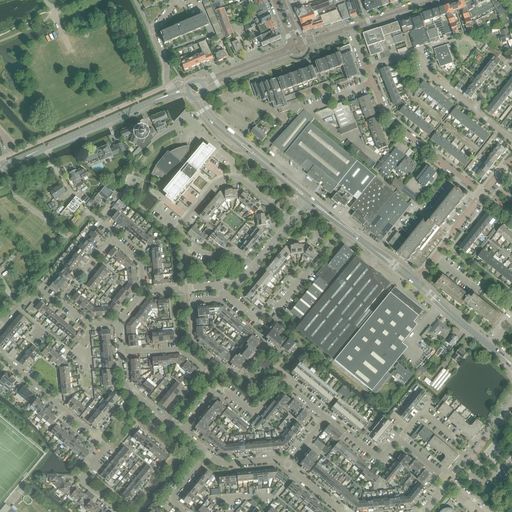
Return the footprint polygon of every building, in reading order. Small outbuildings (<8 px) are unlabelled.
[(324,0),(317,3),(295,9),(299,18),(314,12),(331,5),(334,4),(334,3),(333,0),(324,0)] [(335,2),(334,3),(334,4),(335,6),(335,5),(338,4),(338,6),(339,11),(340,11),(343,20),(350,18),(345,3),(344,2),(342,3),(341,3),(341,1),(342,1),(341,0),(337,0),(334,1),(335,2)] [(345,0),(346,1),(349,0),(352,9),(353,12),(355,16),(357,16),(363,14),(357,0),(345,0)] [(349,0),(346,1),(347,3),(351,18),(355,16),(353,12),(352,9),(349,0)] [(363,0),(365,3),(364,3),(367,12),(382,6),(380,0),(363,0)] [(458,4),(456,5),(458,13),(462,12),(467,28),(464,29),(465,31),(474,28),(471,19),(468,10),(464,0),(459,2),(459,3),(458,3),(458,4)] [(468,10),(471,19),(495,7),(503,26),(511,23),(511,21),(508,13),(508,11),(506,7),(504,2),(503,0),(472,0),(474,3),(470,4),(471,6),(472,7),(473,8),(468,10)] [(220,3),(214,4),(212,5),(214,11),(222,8),(220,3)] [(264,3),(256,6),(256,7),(257,10),(256,11),(256,13),(253,14),(254,16),(252,17),(254,19),(268,12),(264,3)] [(331,5),(314,12),(316,18),(318,17),(320,16),(321,16),(320,16),(323,21),(322,21),(324,26),(330,24),(331,24),(342,21),(337,10),(335,5),(335,6),(334,4),(331,5)] [(450,5),(444,7),(454,35),(463,32),(462,30),(458,31),(453,15),(457,14),(454,5),(452,6),(450,5)] [(444,7),(430,11),(440,40),(454,35),(444,7)] [(206,10),(209,18),(215,16),(211,8),(206,10)] [(224,8),(222,8),(214,11),(225,39),(234,35),(232,29),(224,8)] [(430,11),(421,14),(430,43),(440,40),(430,11)] [(314,12),(299,18),(302,26),(313,22),(312,19),(316,18),(314,12)] [(251,28),(255,26),(257,26),(271,18),(269,13),(257,19),(251,23),(249,24),(251,28)] [(164,31),(161,32),(164,37),(162,38),(164,42),(164,43),(180,37),(179,35),(183,34),(183,35),(184,35),(183,34),(187,32),(187,34),(205,26),(209,25),(204,14),(200,16),(197,17),(196,17),(178,25),(175,26),(164,31)] [(209,18),(212,26),(218,24),(215,16),(209,18)] [(313,22),(302,26),(304,32),(313,28),(314,29),(324,26),(322,21),(323,21),(320,16),(321,16),(320,16),(318,17),(316,18),(312,19),(313,22)] [(270,29),(271,31),(276,28),(271,18),(257,26),(260,33),(270,29)] [(398,22),(391,24),(394,33),(392,34),(393,37),(395,44),(404,41),(402,34),(401,31),(398,22)] [(391,24),(381,28),(385,41),(389,51),(392,50),(390,46),(395,44),(393,37),(392,34),(394,33),(391,24)] [(277,29),(276,28),(271,31),(252,40),(255,46),(257,45),(258,46),(261,45),(262,47),(281,39),(277,29)] [(378,29),(363,34),(368,47),(370,56),(371,56),(377,54),(379,60),(390,56),(390,54),(389,53),(389,51),(385,41),(381,28),(378,29)] [(511,49),(511,48),(511,34),(511,35),(510,32),(509,32),(507,29),(500,32),(502,35),(499,36),(501,41),(501,42),(502,41),(502,43),(508,41),(511,49)] [(222,32),(216,35),(219,40),(224,38),(222,32)] [(237,40),(227,44),(229,48),(231,47),(234,54),(240,52),(239,51),(241,50),(240,47),(239,44),(238,44),(237,40)] [(201,50),(196,53),(200,63),(206,61),(213,58),(205,41),(198,43),(201,50)] [(316,62),(318,67),(320,74),(342,66),(347,79),(345,80),(344,78),(335,82),(336,85),(360,76),(351,52),(352,52),(350,45),(339,49),(341,53),(316,62)] [(440,67),(453,63),(447,45),(434,49),(436,56),(435,56),(437,61),(438,60),(440,67)] [(492,54),(489,59),(497,65),(501,60),(498,58),(501,55),(490,46),(487,50),(492,54)] [(222,59),(227,57),(223,49),(221,50),(220,47),(216,48),(218,52),(214,53),(218,61),(222,59)] [(200,63),(196,53),(190,55),(195,65),(200,63)] [(187,55),(185,56),(190,67),(195,65),(190,55),(187,56),(187,55)] [(190,67),(185,56),(178,59),(179,62),(181,62),(184,70),(190,67)] [(489,59),(485,63),(493,70),(497,65),(489,59)] [(485,63),(481,68),(490,75),(493,70),(485,63)] [(313,66),(278,79),(283,91),(318,79),(316,75),(320,74),(318,67),(314,69),(313,66)] [(380,70),(382,76),(391,73),(388,67),(380,70)] [(477,73),(479,74),(486,79),(490,75),(481,68),(477,73)] [(382,76),(385,82),(393,78),(391,73),(382,76)] [(479,74),(475,79),(482,84),(486,79),(479,74)] [(417,87),(421,82),(416,77),(412,83),(417,87)] [(385,82),(387,87),(395,84),(393,78),(385,82)] [(475,79),(472,84),(478,89),(482,84),(475,79)] [(419,88),(424,92),(429,85),(424,81),(419,88)] [(387,87),(389,93),(397,90),(395,84),(387,87)] [(472,84),(468,88),(475,94),(478,89),(472,84)] [(424,92),(429,96),(434,89),(429,85),(424,92)] [(511,91),(505,86),(501,91),(508,96),(511,91)] [(471,98),(475,94),(468,88),(464,93),(471,98)] [(429,96),(433,100),(439,93),(434,89),(429,96)] [(389,93),(392,99),(400,96),(397,90),(389,93)] [(501,91),(498,96),(504,101),(508,96),(501,91)] [(299,92),(285,97),(287,103),(291,101),(292,104),(298,101),(298,99),(301,98),(299,92)] [(433,100),(438,104),(444,97),(439,93),(433,100)] [(354,107),(360,104),(370,100),(368,95),(347,104),(348,104),(343,106),(342,103),(332,107),(335,114),(341,128),(345,127),(352,124),(355,123),(351,112),(353,111),(352,108),(354,107)] [(394,105),(396,104),(397,108),(405,102),(404,100),(402,101),(400,96),(392,99),(394,105)] [(498,96),(494,101),(500,106),(504,101),(498,96)] [(438,104),(443,108),(448,101),(444,97),(438,104)] [(360,104),(362,109),(372,105),(370,100),(360,104)] [(453,105),(448,101),(443,108),(448,112),(453,105)] [(494,101),(490,105),(497,111),(500,106),(494,101)] [(400,112),(404,116),(410,109),(406,106),(407,104),(405,102),(397,108),(401,111),(400,112)] [(362,109),(364,114),(374,110),(372,105),(362,109)] [(495,114),(497,111),(490,105),(486,110),(493,116),(493,115),(494,116),(496,115),(495,114)] [(322,119),(335,114),(332,107),(315,113),(315,114),(322,119)] [(451,115),(456,119),(461,112),(456,108),(451,115)] [(404,116),(409,120),(415,113),(410,109),(404,116)] [(331,194),(333,192),(333,191),(338,185),(347,174),(357,161),(311,123),(314,118),(304,110),(299,116),(290,125),(273,144),(301,167),(303,166),(310,172),(307,175),(331,194)] [(376,115),(374,110),(364,114),(366,119),(376,115)] [(456,119),(460,123),(466,116),(461,112),(456,119)] [(160,121),(160,122),(161,123),(164,122),(164,121),(168,120),(165,113),(151,118),(153,124),(160,121)] [(409,120),(414,124),(420,117),(415,113),(409,120)] [(296,114),(288,123),(290,125),(299,116),(296,114)] [(460,123),(465,127),(471,120),(466,116),(460,123)] [(367,121),(369,126),(379,122),(377,117),(367,121)] [(414,124),(419,128),(425,121),(420,117),(414,124)] [(465,127),(470,131),(475,124),(471,120),(465,127)] [(419,128),(424,132),(430,125),(425,121),(419,128)] [(166,125),(164,122),(161,123),(160,122),(154,125),(158,133),(165,130),(164,126),(166,125)] [(369,126),(371,131),(381,127),(379,122),(369,126)] [(141,128),(139,123),(129,127),(130,129),(120,133),(122,138),(132,133),(133,134),(130,142),(136,144),(139,147),(132,155),(134,158),(142,150),(153,138),(149,134),(154,132),(152,128),(150,129),(145,130),(144,129),(142,128),(141,128)] [(251,132),(257,136),(259,134),(258,133),(261,130),(261,131),(263,129),(264,129),(261,126),(259,128),(256,126),(257,125),(255,123),(249,129),(251,131),(251,132)] [(347,132),(354,130),(352,124),(345,127),(347,132)] [(470,131),(475,135),(480,128),(475,124),(470,131)] [(435,129),(430,125),(424,132),(429,136),(435,129)] [(340,135),(347,132),(345,127),(341,128),(338,129),(340,135)] [(371,131),(373,136),(383,132),(381,127),(371,131)] [(265,128),(264,129),(263,129),(261,131),(261,130),(258,133),(259,134),(257,136),(262,142),(264,139),(267,136),(264,134),(268,130),(265,128)] [(475,135),(480,138),(485,132),(480,128),(475,135)] [(373,136),(375,140),(384,137),(383,132),(373,136)] [(490,136),(485,132),(480,138),(485,142),(490,136)] [(431,139),(436,143),(442,136),(437,133),(431,139)] [(436,143),(441,147),(446,140),(442,136),(436,143)] [(375,140),(377,145),(386,141),(384,137),(375,140)] [(344,145),(349,149),(353,144),(349,140),(344,145)] [(441,147),(446,151),(451,144),(446,140),(441,147)] [(388,146),(386,141),(377,145),(379,150),(384,148),(385,151),(389,149),(388,146)] [(446,151),(451,155),(456,148),(458,146),(453,142),(451,144),(446,151)] [(83,156),(82,158),(84,161),(87,162),(89,161),(97,157),(99,157),(101,161),(112,156),(118,153),(118,154),(128,149),(124,143),(122,144),(121,143),(115,146),(116,147),(110,150),(108,145),(96,150),(83,156)] [(153,172),(152,174),(153,174),(164,178),(167,179),(169,178),(172,180),(164,191),(163,192),(164,192),(167,195),(165,197),(171,202),(175,198),(203,165),(215,150),(209,145),(207,147),(205,146),(203,144),(202,145),(196,152),(194,154),(188,151),(188,149),(189,146),(189,145),(187,145),(185,145),(184,146),(182,146),(182,148),(178,149),(177,149),(175,150),(174,151),(173,151),(172,151),(169,154),(167,152),(166,152),(166,153),(165,154),(165,155),(166,156),(165,157),(164,157),(160,161),(157,165),(154,169),(153,172)] [(349,149),(356,155),(360,150),(353,144),(349,149)] [(499,144),(495,149),(501,155),(505,149),(499,144)] [(386,178),(405,155),(396,148),(390,155),(387,153),(375,168),(376,168),(378,170),(379,170),(381,168),(382,169),(380,173),(386,178)] [(451,155),(456,159),(461,152),(463,149),(461,148),(459,151),(456,148),(451,155)] [(495,149),(491,154),(498,159),(501,155),(495,149)] [(456,159),(460,163),(466,156),(461,152),(456,159)] [(491,154),(487,159),(494,164),(498,159),(491,154)] [(398,168),(404,172),(413,161),(407,156),(398,168)] [(471,160),(466,156),(460,163),(465,167),(471,160)] [(487,159),(483,163),(490,169),(494,164),(487,159)] [(347,174),(338,185),(342,188),(342,187),(346,190),(345,190),(348,192),(354,197),(358,191),(362,194),(364,192),(376,177),(357,161),(347,174)] [(418,165),(413,161),(404,172),(409,176),(418,165)] [(483,163),(479,168),(486,174),(490,169),(483,163)] [(417,177),(416,179),(425,186),(426,187),(430,182),(432,183),(435,179),(433,178),(436,173),(427,165),(417,177)] [(76,170),(69,173),(72,177),(71,177),(70,179),(71,181),(73,182),(74,181),(76,186),(79,190),(85,185),(82,181),(81,182),(80,179),(80,178),(79,176),(80,175),(82,178),(82,179),(83,178),(88,176),(85,170),(83,170),(82,167),(76,170)] [(482,179),(486,174),(479,168),(475,173),(482,179)] [(350,214),(366,227),(370,223),(395,193),(376,177),(364,192),(362,194),(350,208),(353,211),(350,214)] [(395,187),(401,191),(405,186),(399,181),(397,184),(395,187)] [(58,196),(66,191),(61,184),(57,187),(56,186),(53,188),(53,189),(50,192),(55,200),(59,197),(58,196)] [(102,205),(111,195),(115,199),(119,194),(114,190),(113,192),(105,186),(94,199),(99,202),(99,203),(100,204),(102,205)] [(439,228),(446,220),(465,196),(455,188),(427,224),(423,221),(408,240),(397,232),(388,243),(399,251),(398,253),(408,261),(409,260),(419,268),(424,253),(421,251),(436,232),(435,231),(438,227),(439,228)] [(418,196),(408,188),(404,194),(414,201),(415,200),(418,196)] [(236,199),(237,199),(240,189),(230,190),(231,199),(236,199)] [(238,199),(242,203),(248,196),(240,189),(237,199),(238,199)] [(225,200),(231,199),(230,190),(220,191),(224,200),(225,200)] [(224,200),(220,191),(213,199),(221,206),(225,201),(224,200)] [(331,194),(328,198),(334,203),(335,202),(338,204),(339,203),(345,207),(350,202),(347,200),(348,199),(345,196),(343,198),(337,194),(333,191),(333,192),(331,194)] [(410,206),(395,193),(370,223),(366,227),(382,240),(410,206)] [(74,213),(75,212),(76,211),(77,210),(77,209),(83,202),(76,196),(64,211),(66,211),(67,212),(69,211),(71,211),(72,212),(74,213)] [(245,207),(246,206),(252,199),(248,196),(242,203),(241,204),(245,207)] [(218,210),(221,206),(213,199),(210,203),(217,209),(218,210)] [(246,206),(250,210),(256,203),(252,199),(246,206)] [(50,210),(56,207),(53,202),(47,205),(48,206),(49,208),(50,210)] [(213,213),(217,209),(210,203),(206,207),(213,213)] [(255,213),(255,214),(264,209),(256,203),(250,210),(255,213)] [(61,205),(56,212),(58,214),(59,213),(61,210),(64,207),(61,205)] [(117,211),(113,207),(111,209),(115,213),(111,218),(115,221),(121,215),(117,211)] [(215,214),(213,213),(206,207),(203,211),(210,217),(211,218),(215,214)] [(256,215),(256,220),(265,219),(264,209),(255,214),(256,215)] [(206,221),(210,217),(203,211),(199,216),(206,221)] [(487,213),(483,218),(489,224),(493,219),(487,213)] [(125,218),(121,215),(115,221),(118,224),(115,227),(116,229),(125,218)] [(126,217),(125,218),(116,229),(118,230),(121,226),(124,228),(130,220),(126,217)] [(483,218),(479,223),(485,229),(489,224),(483,218)] [(257,226),(256,227),(266,229),(265,219),(256,220),(257,226)] [(123,234),(125,236),(134,224),(130,220),(124,228),(126,230),(123,234)] [(479,223),(475,228),(481,233),(485,229),(479,223)] [(130,233),(132,235),(139,227),(134,224),(125,236),(126,237),(130,233)] [(188,233),(192,236),(198,230),(193,226),(188,233)] [(497,232),(502,236),(507,230),(502,226),(497,232)] [(143,231),(139,227),(132,235),(135,237),(131,241),(133,242),(142,232),(143,231)] [(254,230),(253,232),(259,237),(266,229),(256,227),(255,227),(253,229),(253,230),(254,230)] [(97,228),(94,233),(101,238),(104,234),(97,228)] [(475,228),(471,233),(477,238),(481,233),(475,228)] [(209,237),(214,241),(220,233),(216,229),(209,237)] [(202,233),(198,230),(192,236),(197,240),(202,233)] [(502,236),(507,240),(511,233),(507,230),(502,236)] [(146,235),(142,232),(133,242),(135,244),(138,240),(140,242),(146,235)] [(253,232),(249,236),(256,241),(259,237),(253,232)] [(99,241),(101,238),(94,233),(91,237),(101,246),(103,244),(99,241)] [(156,242),(154,239),(148,233),(146,235),(140,242),(145,246),(147,242),(150,244),(148,246),(150,246),(156,242)] [(207,237),(202,233),(197,240),(201,244),(207,237)] [(218,244),(224,238),(225,237),(220,233),(214,241),(218,244)] [(471,233),(467,238),(473,243),(477,238),(471,233)] [(256,241),(249,236),(247,234),(244,239),(246,240),(252,246),(256,241)] [(100,247),(101,246),(91,237),(87,241),(93,246),(94,247),(96,244),(100,247)] [(228,241),(224,238),(218,244),(223,248),(228,241)] [(467,238),(463,243),(470,248),(473,243),(467,238)] [(91,249),(93,246),(87,241),(86,240),(84,239),(81,243),(83,244),(93,253),(95,252),(91,249)] [(159,240),(156,242),(150,246),(151,248),(152,254),(161,253),(160,248),(162,247),(162,244),(160,244),(159,240)] [(249,250),(252,246),(246,240),(242,244),(249,250)] [(466,253),(470,248),(463,243),(459,248),(466,253)] [(92,255),(93,253),(83,244),(79,249),(86,254),(88,252),(92,255)] [(245,254),(249,250),(242,244),(239,248),(245,254)] [(302,253),(303,254),(306,244),(296,245),(297,254),(302,253)] [(305,261),(308,257),(314,251),(306,244),(303,254),(302,258),(305,261)] [(291,254),(297,254),(296,245),(286,246),(290,255),(291,254)] [(290,255),(286,246),(279,254),(286,259),(290,255)] [(328,285),(354,253),(344,246),(328,265),(326,263),(316,275),(319,278),(291,312),(300,319),(328,285)] [(86,254),(79,249),(77,247),(74,251),(76,253),(87,262),(88,260),(84,257),(86,254)] [(108,255),(112,258),(118,251),(113,248),(108,255)] [(478,256),(483,260),(488,254),(483,250),(478,256)] [(112,258),(116,262),(122,255),(118,251),(112,258)] [(318,254),(314,251),(308,257),(312,261),(318,254)] [(76,253),(72,257),(79,263),(81,260),(85,263),(87,262),(76,253)] [(288,261),(286,259),(279,254),(276,258),(285,265),(288,261)] [(483,260),(488,264),(493,258),(488,254),(483,260)] [(120,265),(121,264),(126,258),(122,255),(116,262),(120,265)] [(301,320),(294,327),(331,358),(357,328),(353,325),(367,308),(384,288),(385,289),(390,283),(374,270),(373,271),(354,255),(301,320)] [(72,257),(69,261),(80,270),(81,268),(77,265),(79,263),(72,257)] [(121,264),(127,269),(135,264),(127,257),(126,258),(121,264)] [(276,258),(272,262),(281,270),(285,265),(276,258)] [(488,264),(493,268),(498,262),(493,258),(488,264)] [(69,261),(66,265),(72,271),(75,268),(78,272),(80,270),(69,261)] [(272,262),(269,266),(277,273),(278,274),(281,270),(272,262)] [(493,268),(498,272),(503,266),(498,262),(493,268)] [(103,264),(99,269),(106,274),(110,270),(103,264)] [(127,269),(127,276),(136,275),(135,264),(127,269)] [(66,265),(62,269),(73,278),(74,277),(70,274),(72,271),(66,265)] [(276,275),(277,273),(269,266),(265,271),(266,272),(266,271),(273,277),(276,274),(276,275)] [(498,272),(503,276),(508,269),(503,266),(498,272)] [(62,269),(59,274),(66,279),(68,277),(72,280),(73,278),(62,269)] [(103,279),(106,274),(99,269),(96,273),(103,279)] [(503,276),(507,280),(511,273),(511,272),(508,269),(503,276)] [(270,281),(273,277),(266,271),(266,272),(263,276),(270,281)] [(54,277),(56,279),(67,287),(68,286),(64,283),(67,280),(66,279),(59,274),(58,273),(54,277)] [(99,283),(103,279),(96,273),(93,277),(99,283)] [(163,280),(163,274),(154,275),(154,281),(153,281),(153,285),(169,283),(169,279),(163,280)] [(127,276),(128,283),(137,286),(136,275),(127,276)] [(502,316),(486,303),(476,295),(473,298),(470,296),(446,277),(444,275),(436,285),(462,306),(463,304),(467,307),(468,305),(494,326),(502,316)] [(266,285),(270,281),(263,276),(260,280),(266,285)] [(96,287),(99,283),(93,277),(89,281),(96,287)] [(56,279),(53,283),(60,288),(62,286),(66,289),(67,287),(56,279)] [(268,287),(266,285),(260,280),(256,284),(267,293),(268,291),(266,290),(268,287)] [(93,291),(96,287),(89,281),(86,285),(93,291)] [(56,293),(60,288),(53,283),(49,287),(56,293)] [(128,283),(124,288),(123,289),(129,293),(129,294),(130,294),(137,286),(128,283)] [(265,294),(267,293),(256,284),(253,288),(259,294),(262,295),(264,293),(265,294)] [(359,330),(334,360),(371,391),(375,394),(390,375),(387,372),(396,362),(407,348),(402,343),(417,325),(413,322),(416,318),(417,317),(419,319),(422,317),(419,315),(423,310),(395,287),(359,330)] [(123,288),(119,292),(126,298),(129,294),(129,293),(123,289),(124,288),(123,288)] [(256,298),(259,294),(253,288),(249,292),(256,298)] [(71,299),(75,302),(81,296),(77,292),(71,299)] [(119,292),(116,296),(123,302),(126,298),(119,292)] [(252,302),(256,298),(249,292),(246,297),(252,302)] [(75,302),(80,306),(85,299),(81,296),(75,302)] [(112,300),(113,301),(119,306),(123,302),(116,296),(112,300)] [(80,306),(84,309),(89,302),(85,299),(80,306)] [(158,299),(147,300),(153,311),(156,311),(156,308),(158,308),(158,300),(158,299)] [(140,309),(141,309),(147,314),(147,313),(150,315),(153,311),(147,300),(140,309)] [(35,308),(39,312),(44,305),(40,301),(36,306),(34,308),(35,308)] [(113,301),(109,307),(113,315),(120,307),(119,306),(113,301)] [(89,302),(84,309),(83,310),(91,317),(94,308),(93,307),(94,305),(90,302),(89,302)] [(207,316),(209,316),(208,307),(205,307),(205,304),(200,305),(201,307),(197,308),(198,316),(196,317),(196,325),(208,324),(207,316)] [(39,312),(43,315),(50,307),(48,306),(47,307),(44,305),(39,312)] [(222,307),(220,305),(217,315),(219,316),(224,309),(225,309),(226,308),(224,305),(222,307)] [(43,315),(47,319),(53,312),(50,310),(51,309),(50,307),(43,315)] [(101,307),(94,308),(91,317),(102,316),(101,307)] [(109,307),(101,307),(102,316),(113,315),(109,307)] [(137,314),(146,321),(149,317),(148,315),(147,314),(141,309),(137,314)] [(229,313),(225,309),(224,309),(219,316),(223,320),(229,313)] [(47,319),(51,322),(57,315),(58,314),(56,313),(55,314),(53,312),(47,319)] [(233,316),(229,313),(223,320),(227,323),(233,316)] [(20,314),(16,318),(23,324),(27,320),(20,314)] [(51,322),(55,326),(61,319),(59,317),(59,315),(58,314),(57,315),(51,322)] [(137,314),(134,318),(140,323),(141,323),(143,321),(144,323),(146,321),(137,314)] [(237,320),(233,316),(227,323),(231,327),(237,320)] [(133,317),(126,325),(135,328),(140,323),(134,318),(133,317)] [(25,325),(23,324),(16,318),(13,323),(20,328),(22,330),(25,325)] [(55,326),(60,329),(65,322),(66,321),(65,320),(64,321),(61,319),(55,326)] [(241,323),(237,320),(231,327),(235,330),(241,323)] [(60,329),(64,332),(70,326),(67,323),(68,322),(66,321),(65,322),(60,329)] [(450,333),(448,331),(449,330),(439,321),(433,329),(430,327),(427,330),(422,336),(424,339),(428,334),(433,338),(437,334),(444,340),(450,333)] [(267,336),(265,337),(274,345),(276,346),(281,350),(282,348),(285,350),(289,354),(291,351),(294,347),(296,345),(289,339),(288,340),(281,335),(280,337),(279,336),(284,330),(275,322),(269,329),(271,331),(270,332),(267,336)] [(16,332),(20,328),(13,323),(10,327),(16,332)] [(241,323),(235,330),(234,332),(238,335),(239,334),(245,326),(241,323)] [(136,335),(135,328),(126,325),(127,336),(128,336),(136,335)] [(64,332),(68,336),(74,329),(75,328),(73,327),(72,328),(70,326),(64,332)] [(249,330),(245,326),(239,334),(244,337),(249,330)] [(13,337),(16,332),(10,327),(6,331),(13,337)] [(68,336),(72,339),(78,332),(74,329),(68,336)] [(248,340),(252,335),(254,333),(249,330),(244,337),(248,340)] [(10,341),(13,337),(6,331),(3,335),(10,341)] [(78,341),(81,337),(82,336),(78,332),(72,339),(76,343),(78,341)] [(153,342),(158,341),(157,333),(152,333),(152,336),(150,336),(150,340),(152,340),(153,342)] [(208,336),(206,334),(197,339),(199,341),(198,342),(200,345),(202,343),(208,336)] [(452,334),(443,345),(450,350),(459,339),(458,339),(459,338),(457,336),(455,337),(452,334)] [(0,339),(6,345),(10,341),(3,335),(0,338),(0,339)] [(236,355),(230,362),(238,369),(244,362),(246,360),(248,362),(255,353),(253,351),(255,349),(261,342),(259,340),(255,337),(252,335),(248,340),(246,342),(248,343),(237,356),(236,355)] [(212,339),(208,336),(202,343),(206,346),(212,339)] [(216,342),(212,339),(206,346),(210,349),(216,342)] [(220,346),(216,342),(210,349),(214,353),(220,346)] [(218,356),(224,349),(225,348),(221,345),(220,346),(214,353),(218,356)] [(33,346),(29,350),(36,356),(40,351),(33,346)] [(42,353),(46,357),(52,350),(48,346),(42,353)] [(463,359),(467,354),(460,348),(456,353),(457,354),(453,359),(456,361),(460,356),(463,359)] [(218,356),(223,360),(228,353),(224,349),(218,356)] [(29,350),(26,354),(33,360),(36,356),(29,350)] [(46,357),(50,360),(56,353),(52,350),(46,357)] [(50,360),(55,363),(60,356),(56,353),(50,360)] [(233,356),(228,353),(223,360),(227,363),(233,356)] [(26,354),(23,358),(29,364),(33,360),(26,354)] [(169,364),(176,363),(179,354),(168,355),(168,356),(169,364)] [(179,354),(176,363),(175,366),(180,369),(181,369),(181,368),(182,368),(187,362),(187,361),(179,354)] [(65,360),(60,356),(55,363),(59,367),(65,360)] [(26,368),(29,364),(23,358),(19,363),(26,368)] [(296,367),(291,373),(296,377),(294,379),(296,380),(298,379),(303,383),(302,385),(305,388),(307,386),(312,391),(311,393),(315,396),(316,394),(322,398),(320,400),(324,403),(325,401),(328,404),(334,397),(336,394),(301,365),(304,362),(300,359),(298,362),(297,362),(295,365),(296,367)] [(191,365),(187,362),(182,368),(181,368),(181,369),(185,372),(191,365)] [(195,369),(191,365),(185,372),(189,375),(195,369)] [(404,384),(412,375),(409,372),(410,371),(408,370),(406,370),(406,371),(400,366),(399,366),(398,365),(396,366),(396,368),(397,369),(395,371),(394,371),(391,374),(394,377),(397,374),(398,375),(403,379),(401,381),(404,384)] [(427,371),(424,368),(423,367),(418,372),(423,376),(427,371)] [(432,382),(430,385),(438,391),(451,375),(446,371),(444,369),(432,382)] [(130,371),(131,382),(140,377),(139,370),(132,371),(132,370),(130,371)] [(0,385),(2,387),(3,386),(11,376),(9,374),(8,375),(6,373),(2,378),(0,376),(0,385)] [(14,378),(11,376),(3,386),(8,390),(7,392),(10,395),(15,389),(11,386),(16,380),(13,379),(14,378)] [(140,389),(141,388),(145,382),(145,381),(140,377),(131,382),(140,389)] [(146,381),(145,381),(145,382),(141,388),(145,391),(153,381),(148,378),(146,381)] [(157,385),(153,381),(145,391),(149,395),(157,385)] [(176,382),(173,386),(180,391),(183,387),(176,382)] [(14,392),(17,394),(15,396),(21,401),(24,398),(27,401),(32,394),(27,390),(27,389),(23,386),(22,388),(19,386),(14,392)] [(173,386),(169,390),(176,396),(180,391),(173,386)] [(343,387),(336,394),(339,396),(341,393),(345,388),(343,387)] [(71,394),(71,388),(62,389),(62,395),(63,395),(64,400),(70,397),(70,394),(71,394)] [(419,388),(416,392),(426,401),(428,399),(424,396),(426,393),(419,388)] [(169,390),(166,394),(173,400),(176,396),(169,390)] [(112,392),(109,396),(116,402),(119,398),(112,392)] [(345,397),(343,399),(345,401),(351,394),(349,392),(345,397)] [(424,403),(426,401),(416,392),(412,397),(419,402),(421,400),(424,403)] [(166,394),(162,398),(169,404),(173,400),(166,394)] [(283,394),(276,402),(281,407),(283,408),(284,407),(297,417),(296,419),(303,425),(310,416),(303,410),(305,408),(291,397),(290,399),(283,394)] [(478,433),(483,426),(476,420),(472,425),(470,426),(465,422),(466,420),(445,403),(449,398),(446,395),(435,408),(448,420),(449,420),(459,428),(459,429),(472,439),(478,433)] [(109,396),(105,401),(112,406),(116,402),(109,396)] [(72,398),(70,397),(64,400),(68,403),(67,404),(71,408),(77,401),(73,397),(72,398)] [(335,399),(330,405),(332,407),(331,409),(334,411),(335,413),(334,415),(336,416),(337,414),(343,419),(341,421),(345,424),(347,422),(352,427),(351,429),(354,432),(356,430),(357,430),(359,432),(362,428),(367,422),(336,397),(335,399)] [(417,405),(419,402),(412,397),(408,401),(419,410),(420,408),(417,405)] [(166,408),(169,404),(162,398),(159,403),(166,408)] [(31,406),(35,409),(41,402),(37,399),(34,403),(31,401),(28,405),(30,407),(31,406)] [(45,406),(43,404),(44,402),(42,401),(41,402),(35,409),(34,411),(34,412),(37,414),(38,414),(38,415),(44,408),(45,406)] [(71,408),(76,411),(81,404),(77,401),(71,408)] [(105,401),(102,405),(109,410),(112,406),(105,401)] [(201,433),(203,435),(207,430),(209,428),(208,427),(218,414),(220,415),(225,408),(217,401),(211,408),(209,406),(198,419),(200,421),(194,428),(197,430),(196,431),(200,435),(201,433)] [(274,401),(270,405),(278,411),(281,407),(276,402),(274,401)] [(417,412),(419,410),(408,401),(405,405),(412,411),(414,409),(417,412)] [(85,408),(81,404),(76,411),(80,415),(85,408)] [(102,405),(98,409),(105,415),(109,410),(102,405)] [(270,405),(267,409),(274,415),(278,411),(270,405)] [(410,414),(412,411),(405,405),(401,410),(412,418),(413,417),(410,414)] [(222,414),(226,418),(232,411),(228,407),(222,414)] [(46,410),(44,408),(38,415),(36,417),(40,420),(42,418),(49,409),(48,408),(46,410)] [(42,418),(46,421),(52,415),(50,412),(51,411),(49,409),(42,418)] [(98,409),(95,413),(102,419),(105,415),(98,409)] [(267,409),(264,413),(271,419),(274,415),(267,409)] [(410,420),(412,418),(401,410),(397,414),(404,420),(407,417),(410,420)] [(237,414),(232,411),(226,418),(231,421),(237,414)] [(95,413),(91,418),(98,423),(102,419),(95,413)] [(264,413),(260,417),(265,422),(267,423),(271,419),(264,413)] [(233,427),(235,425),(241,418),(237,414),(231,421),(229,423),(233,427)] [(56,418),(52,415),(46,421),(51,425),(49,426),(52,428),(55,424),(53,422),(56,418)] [(258,416),(255,420),(262,426),(265,422),(260,417),(258,416)] [(367,422),(362,428),(363,429),(363,432),(366,435),(367,436),(377,444),(380,441),(381,443),(385,439),(383,437),(385,434),(386,433),(387,432),(389,433),(392,430),(390,428),(393,425),(388,421),(383,417),(375,427),(369,422),(368,421),(367,422)] [(95,427),(98,423),(91,418),(88,422),(95,427)] [(235,425),(239,428),(245,421),(241,418),(235,425)] [(258,430),(262,426),(255,420),(251,424),(258,430)] [(291,424),(292,425),(299,431),(303,427),(296,421),(294,420),(291,424)] [(249,424),(245,421),(239,428),(243,432),(249,424)] [(65,432),(63,430),(67,426),(64,424),(63,426),(61,428),(55,436),(53,438),(57,441),(59,439),(65,432)] [(323,431),(328,435),(334,428),(329,424),(323,431)] [(422,424),(411,437),(414,440),(415,439),(414,438),(417,434),(418,435),(428,444),(427,446),(432,450),(434,448),(439,453),(441,451),(445,455),(445,458),(441,463),(448,469),(454,462),(459,455),(424,426),(422,424)] [(50,432),(55,436),(61,428),(57,425),(50,432)] [(292,425),(289,429),(296,435),(299,431),(292,425)] [(338,431),(334,428),(328,435),(332,438),(338,431)] [(289,429),(285,434),(293,439),(296,435),(289,429)] [(136,441),(143,433),(138,430),(132,438),(136,441)] [(212,433),(207,430),(203,435),(201,437),(206,440),(212,433)] [(342,435),(338,431),(332,438),(336,442),(342,435)] [(69,435),(65,432),(59,439),(63,443),(69,435)] [(147,437),(143,433),(136,441),(141,445),(147,437)] [(216,437),(212,433),(206,440),(210,444),(216,437)] [(285,434),(282,438),(289,444),(289,443),(293,439),(285,434)] [(74,438),(69,435),(63,443),(67,446),(74,438)] [(147,437),(141,445),(139,447),(143,450),(145,448),(151,440),(147,437)] [(220,440),(216,437),(210,444),(214,447),(220,440)] [(78,442),(74,438),(67,446),(71,450),(78,442)] [(282,438),(281,440),(285,448),(287,446),(289,448),(291,445),(289,443),(289,444),(282,438)] [(155,444),(151,440),(145,448),(149,452),(155,444)] [(224,443),(220,440),(214,447),(218,450),(224,443)] [(336,454),(337,452),(343,445),(339,441),(333,448),(331,451),(332,452),(333,451),(336,454)] [(78,442),(71,450),(70,451),(74,454),(75,453),(76,453),(82,445),(78,442)] [(221,452),(223,454),(226,445),(224,443),(218,450),(217,452),(219,454),(221,452)] [(159,447),(155,444),(149,452),(153,455),(159,447)] [(82,445),(76,453),(74,454),(75,455),(75,456),(77,457),(78,458),(80,456),(86,449),(82,445)] [(347,448),(343,445),(337,452),(341,455),(347,448)] [(124,446),(121,450),(128,457),(132,452),(124,446)] [(164,451),(159,447),(153,455),(157,458),(164,451)] [(351,452),(347,448),(341,455),(345,459),(351,452)] [(90,452),(86,449),(80,456),(84,460),(90,452)] [(313,463),(318,456),(309,449),(303,456),(305,457),(300,464),(309,471),(314,464),(313,463)] [(125,461),(128,457),(121,450),(117,455),(125,461)] [(168,454),(164,451),(157,458),(162,462),(168,454)] [(355,455),(351,452),(345,459),(350,462),(355,455)] [(404,454),(397,462),(402,466),(402,467),(404,468),(405,467),(418,477),(417,479),(424,485),(431,476),(424,470),(426,468),(413,457),(411,459),(404,454)] [(122,465),(125,461),(117,455),(114,459),(122,465)] [(360,458),(355,455),(350,462),(354,466),(360,458)] [(364,462),(360,458),(354,466),(358,469),(364,462)] [(118,469),(122,465),(114,459),(110,463),(118,469)] [(399,471),(402,467),(402,466),(397,462),(395,461),(392,465),(399,471)] [(358,469),(362,472),(366,467),(367,467),(368,465),(364,462),(358,469)] [(115,473),(118,469),(110,463),(107,467),(115,473)] [(146,464),(143,469),(151,475),(154,471),(146,464)] [(310,471),(315,475),(321,468),(316,464),(310,471)] [(395,475),(399,471),(392,465),(388,469),(395,475)] [(111,478),(115,473),(107,467),(103,471),(111,478)] [(360,474),(365,478),(371,471),(367,467),(366,467),(362,472),(360,474)] [(270,470),(267,470),(268,479),(274,478),(277,470),(273,470),(272,468),(270,468),(270,470)] [(325,471),(321,468),(315,475),(319,478),(325,471)] [(143,469),(139,473),(147,479),(151,475),(143,469)] [(392,479),(395,475),(388,469),(385,473),(392,479)] [(202,471),(201,473),(209,480),(212,475),(206,470),(204,472),(202,471)] [(280,473),(277,470),(274,478),(279,482),(284,475),(282,474),(283,472),(281,471),(280,473)] [(108,482),(111,478),(103,471),(100,476),(108,482)] [(329,475),(325,471),(319,478),(323,482),(329,475)] [(365,478),(369,481),(375,474),(371,471),(365,478)] [(138,472),(135,476),(144,484),(147,479),(139,473),(138,472)] [(200,476),(199,478),(205,484),(209,480),(201,473),(199,475),(200,476)] [(388,483),(392,479),(385,473),(381,477),(388,483)] [(379,478),(375,474),(369,481),(373,485),(379,478)] [(53,485),(58,489),(65,481),(65,482),(65,481),(63,478),(62,479),(57,479),(57,475),(50,475),(47,475),(47,479),(50,479),(50,483),(53,483),(53,485)] [(286,477),(284,475),(279,482),(283,485),(289,477),(287,476),(286,477)] [(333,478),(329,475),(323,482),(327,485),(333,478)] [(131,480),(133,481),(140,488),(144,484),(135,476),(134,477),(133,477),(132,477),(132,478),(131,478),(131,479),(131,480)] [(199,478),(195,482),(205,490),(206,489),(203,487),(205,484),(199,478)] [(337,481),(333,478),(327,485),(331,489),(337,481)] [(68,484),(65,482),(65,481),(58,489),(65,495),(73,485),(70,483),(68,484)] [(133,481),(129,485),(137,492),(140,488),(133,481)] [(286,489),(290,493),(296,486),(294,484),(295,483),(293,481),(286,489)] [(341,485),(337,481),(331,489),(336,492),(341,485)] [(195,482),(192,487),(199,492),(201,494),(203,491),(204,492),(205,490),(195,482)] [(419,482),(415,486),(422,492),(426,488),(419,482)] [(137,492),(129,485),(127,484),(124,488),(126,490),(134,496),(137,492)] [(346,488),(341,485),(336,492),(340,495),(345,489),(346,488)] [(68,495),(74,500),(80,492),(77,489),(78,488),(75,486),(68,495)] [(298,488),(296,486),(290,493),(294,496),(301,488),(299,486),(298,488)] [(419,496),(422,492),(415,486),(412,491),(419,496)] [(196,495),(199,492),(192,487),(188,491),(198,499),(199,497),(196,495)] [(302,489),(301,488),(294,496),(298,499),(304,492),(301,491),(302,489)] [(345,489),(340,495),(339,496),(343,500),(349,493),(345,489)] [(130,500),(134,496),(126,490),(122,494),(130,500)] [(185,495),(192,500),(194,502),(196,500),(197,500),(198,499),(188,491),(185,495)] [(415,501),(419,496),(412,491),(408,495),(415,501)] [(84,495),(80,492),(74,500),(72,503),(74,505),(76,502),(80,506),(88,496),(85,494),(84,495)] [(306,494),(304,492),(298,499),(302,502),(308,494),(307,493),(306,494)] [(353,496),(349,493),(343,500),(347,503),(353,496)] [(310,496),(308,494),(302,502),(306,505),(311,499),(309,497),(310,496)] [(354,497),(353,496),(347,503),(351,507),(357,500),(356,499),(358,496),(356,494),(354,497)] [(188,505),(192,500),(185,495),(181,499),(188,505)] [(417,502),(415,501),(408,495),(407,497),(411,506),(413,503),(415,505),(417,502)] [(82,507),(88,511),(94,504),(91,501),(92,500),(89,497),(82,507)] [(407,497),(405,497),(405,506),(405,508),(409,508),(413,508),(411,506),(407,497)] [(311,499),(306,505),(304,507),(308,511),(310,509),(316,501),(315,499),(314,501),(311,499)] [(354,511),(355,511),(356,511),(359,501),(357,500),(351,507),(350,509),(354,511)] [(318,502),(316,501),(310,509),(314,511),(319,505),(317,504),(318,502)]
